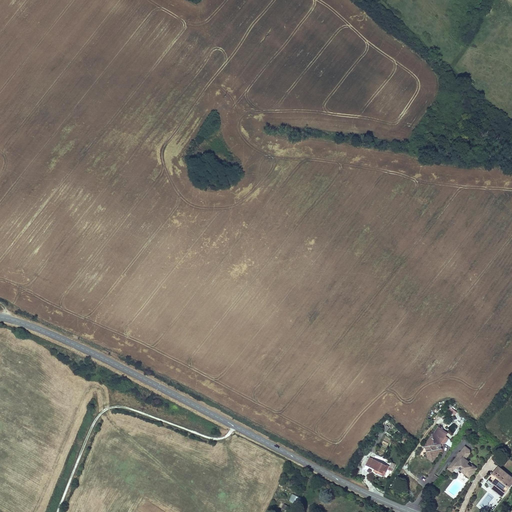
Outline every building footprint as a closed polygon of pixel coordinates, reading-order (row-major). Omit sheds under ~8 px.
[(425,452),(426,458),(428,460),(433,459),(438,452),(438,449),(435,449),(435,444),(446,443),(449,440),(445,436),(447,433),(439,427),(434,434),(433,433),(425,444),(425,452)] [(470,460),(467,458),(471,453),(471,449),(465,445),(449,466),(454,470),(457,467),(466,473),(465,474),(470,477),(478,467),(473,464),(472,465),(469,462),(470,460)] [(367,464),(371,456),(367,454),(363,461),(367,464)] [(388,465),(371,456),(367,464),(370,466),(369,468),(381,474),(383,470),(385,471),(388,465)] [(495,486),(493,488),(503,496),(511,484),(511,475),(500,466),(488,480),(495,486)] [(289,500),(298,504),(301,497),(292,493),(289,500)]
